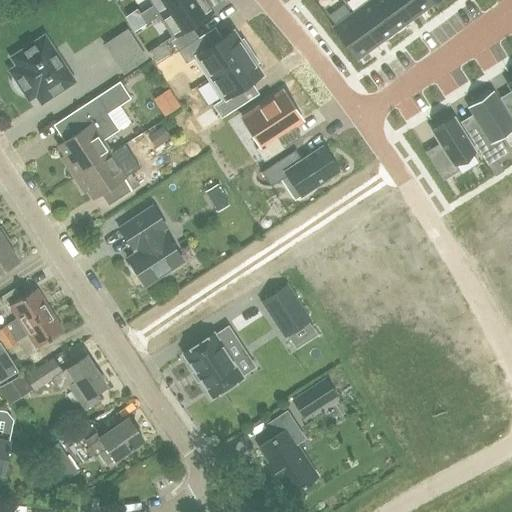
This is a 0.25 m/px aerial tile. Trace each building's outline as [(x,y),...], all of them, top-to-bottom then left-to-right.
[(152,0),(154,3),(139,13),(146,23),(158,15),(181,0),(152,0)] [(181,0),(158,15),(171,36),(166,39),(175,52),(177,51),(198,37),(191,25),(212,11),(209,7),(213,4),(209,0),(181,0)] [(371,0),(368,0),(352,12),(376,45),(395,31),(371,0)] [(400,0),(371,0),(395,31),(413,18),(400,0)] [(429,0),(400,0),(413,18),(432,4),(429,0)] [(352,12),(333,26),(357,59),(376,45),(352,12)] [(127,29),(105,44),(123,72),(145,58),(127,29)] [(198,37),(177,51),(186,64),(194,58),(207,78),(251,50),(243,38),(240,40),(233,30),(211,45),(204,33),(198,37)] [(41,101),(73,81),(44,36),(12,57),(17,64),(12,67),(16,74),(12,76),(12,81),(14,85),(16,89),(20,92),(24,94),(27,91),(32,98),(37,94),(41,101)] [(251,50),(207,78),(221,99),(212,104),(221,117),(248,100),(240,88),(262,74),(255,64),(258,62),(251,50)] [(101,140),(117,130),(107,114),(130,99),(120,82),(66,116),(77,132),(57,145),(64,156),(60,158),(72,177),(109,152),(101,140)] [(282,91),(242,118),(260,145),(255,148),(264,161),(284,148),(276,136),(301,120),(282,91)] [(478,117),(464,126),(487,164),(508,151),(498,136),(511,126),(511,125),(491,93),(471,106),(478,117)] [(440,142),(425,151),(443,180),(459,169),(455,163),(474,151),(453,117),(433,130),(440,142)] [(161,144),(174,136),(169,127),(155,135),(161,144)] [(304,142),(263,169),(275,187),(290,177),(301,194),(339,169),(323,144),(311,152),(304,142)] [(125,176),(109,152),(72,177),(82,192),(86,189),(91,198),(106,188),(112,189),(117,198),(138,185),(130,172),(125,176)] [(211,188),(222,207),(233,201),(222,182),(211,188)] [(135,253),(127,258),(145,285),(183,260),(165,234),(164,234),(158,225),(163,221),(153,206),(119,228),(135,253)] [(367,270),(395,252),(378,224),(363,233),(362,231),(348,240),(349,241),(337,249),(351,272),(339,280),(350,298),(374,282),(367,270)] [(0,270),(16,260),(1,236),(0,236),(0,270)] [(426,302),(412,280),(380,300),(373,289),(348,304),(356,317),(365,311),(378,331),(376,333),(426,302)] [(309,320),(286,285),(263,301),(285,335),(309,320)] [(8,305),(17,318),(0,328),(0,340),(48,309),(35,288),(8,305)] [(438,326),(424,304),(426,303),(426,302),(376,333),(389,354),(379,360),(387,373),(415,356),(407,345),(438,326)] [(62,330),(48,309),(0,340),(0,345),(3,349),(27,335),(35,347),(62,330)] [(242,377),(221,345),(235,336),(228,326),(214,335),(213,333),(183,353),(212,396),(242,377)] [(0,383),(16,374),(0,348),(0,383)] [(85,355),(61,371),(52,357),(24,375),(23,374),(20,375),(0,386),(0,388),(11,404),(32,390),(32,391),(52,380),(57,388),(67,382),(84,408),(98,399),(94,393),(105,386),(85,355)] [(466,381),(468,380),(455,358),(433,371),(425,359),(401,374),(409,388),(415,384),(427,404),(425,405),(426,406),(466,381)] [(480,402),(467,381),(469,380),(468,380),(466,381),(426,406),(437,425),(423,434),(433,450),(449,443),(468,431),(459,415),(480,402)] [(303,415),(323,402),(313,387),(293,400),(303,415)] [(10,421),(5,412),(0,411),(0,473),(1,473),(7,442),(6,442),(10,421)] [(126,418),(100,436),(91,423),(74,435),(81,447),(85,444),(86,446),(94,457),(105,449),(113,460),(142,440),(126,418)] [(317,476),(295,443),(300,440),(291,426),(274,437),(273,436),(271,438),(271,439),(259,447),(270,462),(269,463),(279,479),(280,479),(290,493),(302,485),(302,486),(305,484),(305,483),(317,476)] [(55,441),(45,448),(66,478),(73,474),(67,463),(69,461),(55,441)]
